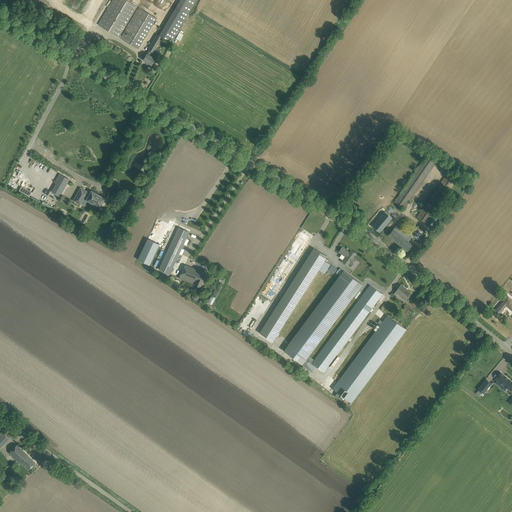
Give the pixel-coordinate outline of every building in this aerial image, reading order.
[(130,21),(129,20),(137,7),(126,0),(112,0),(101,20),(98,25),(138,49),(141,44),(157,18),(138,7),(130,21)] [(147,54),(143,60),(152,65),(155,59),(156,60),(161,52),(155,48),(160,40),(156,37),(149,48),(150,49),(147,54)] [(394,202),(405,209),(439,160),(429,152),(394,202)] [(417,217),(428,225),(462,176),(451,168),(417,217)] [(56,183),(52,192),(60,196),(69,179),(60,174),(55,183),(56,183)] [(81,188),(74,200),(80,204),(84,197),(87,199),(87,200),(91,202),(90,204),(94,207),(95,204),(100,207),(105,198),(92,191),(89,195),(86,193),(87,192),(81,188)] [(372,226),(380,232),(392,218),(385,212),(372,226)] [(408,241),(411,237),(396,225),(388,235),(407,251),(412,245),(408,241)] [(297,226),(239,330),(240,331),(246,331),(247,332),(252,332),(266,307),(263,305),(261,305),(261,303),(272,284),(271,286),(277,275),(277,277),(287,259),(294,260),(293,259),(295,259),(298,261),(312,235),(297,226)] [(158,269),(170,274),(190,233),(178,227),(158,269)] [(138,260),(149,265),(159,244),(148,239),(138,260)] [(327,256),(314,247),(259,333),(273,341),(318,270),(324,274),(330,264),(324,261),(327,256)] [(339,252),(346,256),(342,261),(350,268),(353,265),(357,261),(352,258),(355,253),(351,251),(349,253),(342,248),(339,252)] [(179,278),(201,287),(204,278),(206,273),(200,271),(200,270),(185,264),(179,278)] [(328,270),(334,274),(337,269),(331,265),(328,270)] [(340,276),(284,350),(302,364),(304,366),(308,361),(311,363),(314,359),(308,355),(360,287),(362,284),(343,270),(343,271),(340,268),(336,273),(340,276)] [(222,284),(218,282),(213,291),(215,292),(213,294),(216,296),(222,284)] [(368,288),(312,364),(316,367),(319,369),(323,372),(349,338),(351,335),(382,294),(370,285),(368,288)] [(395,292),(406,300),(411,294),(406,290),(406,289),(401,285),(395,292)] [(211,295),(207,303),(212,305),(215,297),(211,295)] [(511,299),(508,296),(506,299),(496,310),(500,313),(506,306),(511,310),(511,309),(511,299)] [(407,305),(403,309),(409,314),(413,310),(407,305)] [(387,315),(332,389),(351,403),(406,329),(387,315)] [(511,381),(500,372),(495,379),(503,386),(501,388),(504,391),(507,388),(510,391),(511,389),(511,381)] [(486,379),(477,389),(483,394),(491,383),(486,379)] [(2,431),(0,433),(0,448),(10,439),(2,431)] [(17,445),(9,453),(17,461),(18,460),(20,462),(28,470),(36,463),(17,445)]
